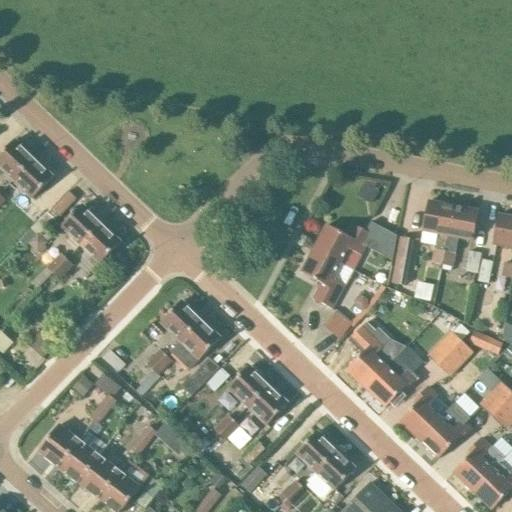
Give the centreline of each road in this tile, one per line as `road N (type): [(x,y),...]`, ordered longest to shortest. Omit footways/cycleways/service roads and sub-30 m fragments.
road 1 (residential): [(511,185),(281,141),(176,250)]
road 2 (residential): [(449,511),(176,250)]
road 3 (residential): [(0,433),(176,250)]
road 4 (residential): [(176,250),(0,81)]
